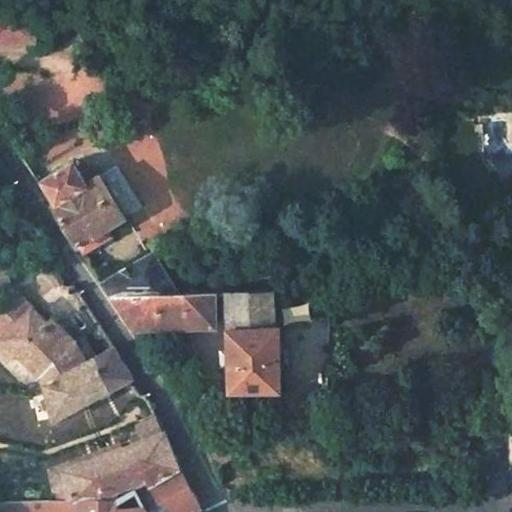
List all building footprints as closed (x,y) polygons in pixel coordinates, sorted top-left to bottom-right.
[(388,0),(391,19),(420,18),(417,0),(388,0)] [(0,17),(0,43),(34,42),(32,16),(0,17)] [(50,205),(81,252),(110,236),(104,227),(122,216),(121,214),(94,172),(81,180),(69,162),(36,182),(38,186),(44,182),(56,201),(50,205)] [(108,162),(94,172),(121,214),(136,205),(108,162)] [(3,252),(0,252),(0,291),(6,298),(0,304),(0,334),(41,375),(46,384),(53,421),(131,378),(133,377),(114,347),(99,355),(94,345),(80,352),(73,340),(52,319),(47,324),(11,286),(3,252)] [(228,323),(232,394),(284,390),(279,324),(274,325),(267,288),(223,289),(222,270),(189,271),(190,289),(168,290),(146,255),(103,284),(111,297),(117,296),(137,328),(213,325),(214,323),(228,323)] [(134,402),(144,421),(157,415),(153,404),(146,396),(134,402)] [(200,511),(202,508),(181,468),(164,430),(64,471),(70,501),(32,501),(32,511),(200,511)] [(0,511),(32,511),(32,501),(0,501),(0,511)]
